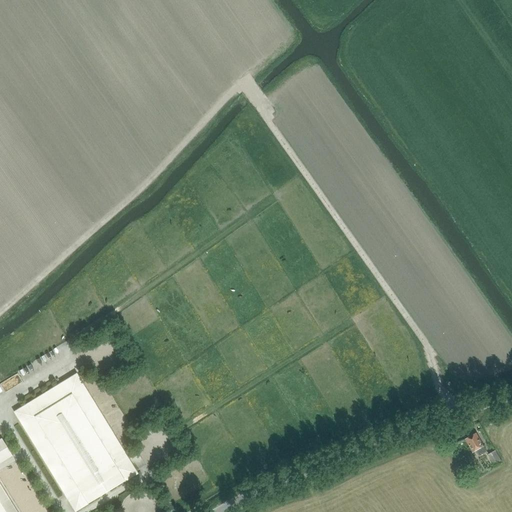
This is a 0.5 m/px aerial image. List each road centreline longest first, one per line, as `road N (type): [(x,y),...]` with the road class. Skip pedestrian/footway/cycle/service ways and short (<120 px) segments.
road 1 (track): [(245,87),(428,349),(455,412)]
road 2 (tertiary): [(218,511),(427,421),(511,395)]
